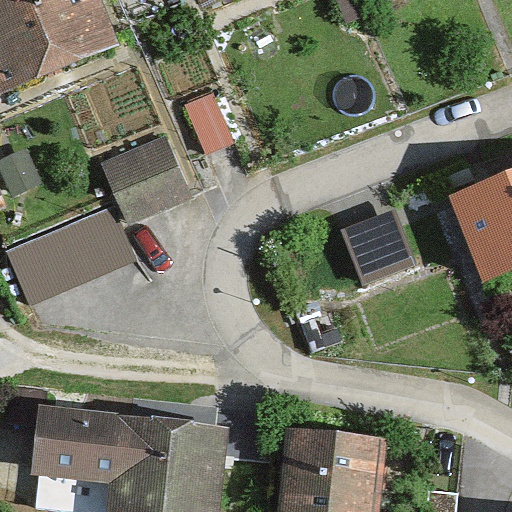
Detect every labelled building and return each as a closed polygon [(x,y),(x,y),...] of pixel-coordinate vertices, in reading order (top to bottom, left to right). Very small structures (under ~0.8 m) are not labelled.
[(90,0),(0,0),(0,105),(114,61),(90,0)] [(199,0),(209,22),(260,0),(199,0)] [(131,216),(197,191),(173,129),(108,154),(131,216)] [(511,186),(456,208),(491,298),(511,289),(511,186)] [(122,201),(13,234),(31,294),(140,261),(122,201)] [(395,208),(350,229),(372,277),(418,257),(395,208)] [(225,511),(229,427),(35,418),(32,487),(114,491),(113,511),(225,511)] [(380,511),(383,444),(291,440),(287,511),(380,511)]
